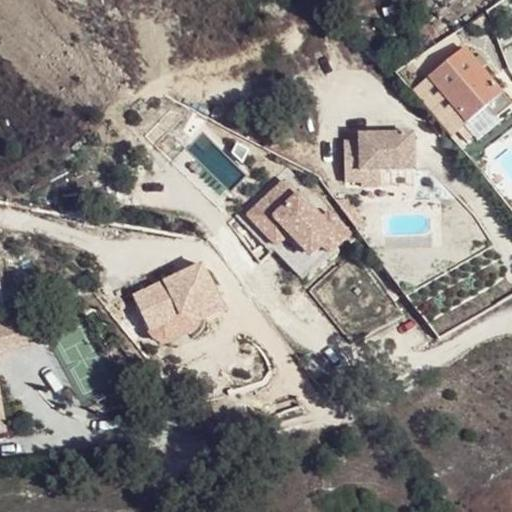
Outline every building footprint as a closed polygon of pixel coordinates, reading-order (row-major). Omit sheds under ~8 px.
[(464,52),(447,66),(488,112),(489,111),(497,121),(511,108),(481,72),(488,66),(481,59),(475,65),(464,52)] [(488,112),(447,66),(430,81),(470,127),(488,112)] [(363,145),(344,146),(346,185),(364,184),(364,175),(418,173),(417,135),(363,137),(363,145)] [(384,189),(384,175),(364,175),(364,184),(365,191),(384,189)] [(283,181),(246,215),(260,231),(273,219),(287,234),(308,257),(332,235),(283,181)] [(352,204),(339,205),(359,234),(369,227),(352,204)] [(273,219),(260,231),(274,246),(287,234),(273,219)] [(205,268),(140,302),(157,336),(222,303),(205,268)] [(222,303),(157,336),(161,341),(167,344),(176,345),(188,340),(198,332),(203,327),(203,324),(227,311),(222,303)] [(0,357),(39,334),(26,313),(0,328),(0,357)] [(0,443),(10,441),(0,381),(0,443)]
